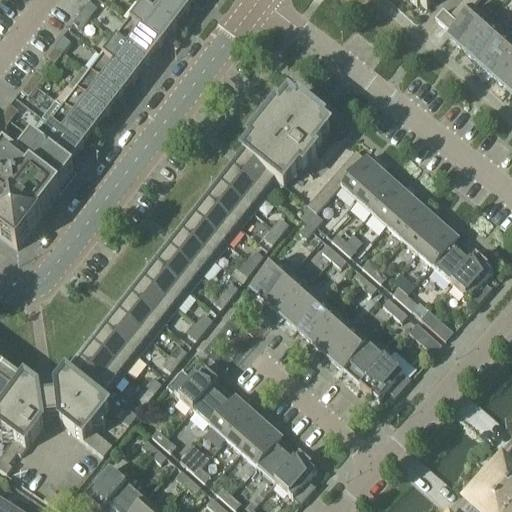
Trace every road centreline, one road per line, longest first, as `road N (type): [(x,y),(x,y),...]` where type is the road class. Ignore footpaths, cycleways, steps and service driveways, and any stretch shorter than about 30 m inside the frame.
road 1 (tertiary): [(266,1),(52,278),(21,295),(0,287)]
road 2 (residential): [(511,203),(266,1)]
road 3 (residential): [(511,322),(385,468)]
road 4 (residential): [(385,468),(256,359)]
